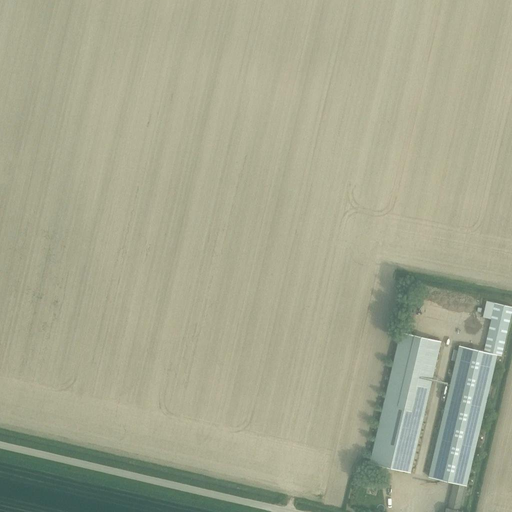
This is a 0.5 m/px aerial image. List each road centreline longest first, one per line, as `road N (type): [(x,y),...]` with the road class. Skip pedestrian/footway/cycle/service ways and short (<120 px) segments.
road 1 (track): [(0,427),(325,501)]
road 2 (unclassified): [(288,511),(0,445)]
